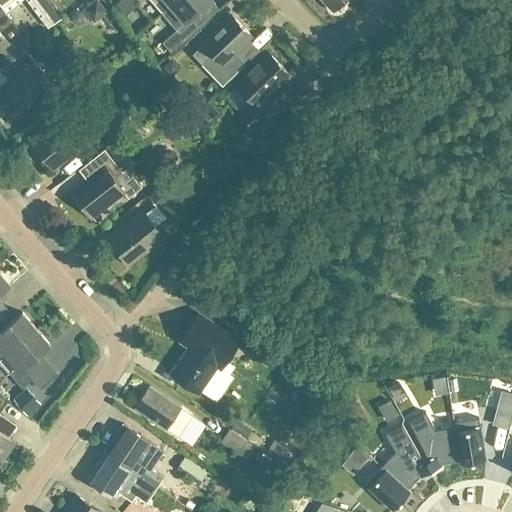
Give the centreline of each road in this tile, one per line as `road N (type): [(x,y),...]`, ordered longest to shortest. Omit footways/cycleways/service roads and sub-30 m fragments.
road 1 (residential): [(14,511),(115,360),(117,340)]
road 2 (residential): [(117,340),(0,210)]
road 3 (residential): [(383,0),(335,49),(288,0)]
